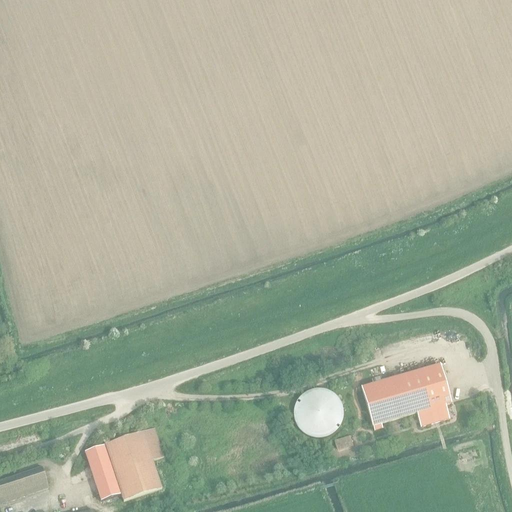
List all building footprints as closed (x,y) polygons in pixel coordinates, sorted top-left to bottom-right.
[(421,428),(449,420),(445,406),(450,405),(439,366),(362,389),(374,431),(383,429),(381,425),(417,414),(421,428)] [(477,388),(484,386),(481,376),(474,378),(477,388)] [(295,424),(296,426),(297,428),(298,430),(300,431),(301,433),(303,434),(305,436),(307,437),(309,438),(311,438),(313,439),(315,439),(317,439),(319,439),(321,439),(324,439),(326,438),(328,437),(330,436),(332,435),(333,434),(335,433),(337,431),(338,430),(339,428),(340,426),(341,424),(342,422),(343,420),(343,418),(343,416),(343,413),(343,411),(342,409),(342,407),(341,405),(340,403),(339,401),(338,400),(336,398),(335,396),(333,395),(331,394),(330,393),(328,392),(326,391),(324,391),(321,390),(319,390),(317,390),(315,390),(313,391),(309,392),(307,393),(305,394),(303,395),(301,396),(300,398),(298,400),(297,401),(296,403),(295,405),(294,407),(294,409),(293,411),(293,414),(293,416),(293,418),(294,420),(294,422),(295,424)] [(154,429),(105,445),(124,502),(161,490),(152,462),(163,458),(154,429)] [(334,442),(337,453),(353,448),(350,437),(334,442)] [(105,447),(85,453),(89,467),(101,503),(121,496),(105,447)] [(0,481),(0,504),(48,489),(42,468),(0,481)]
